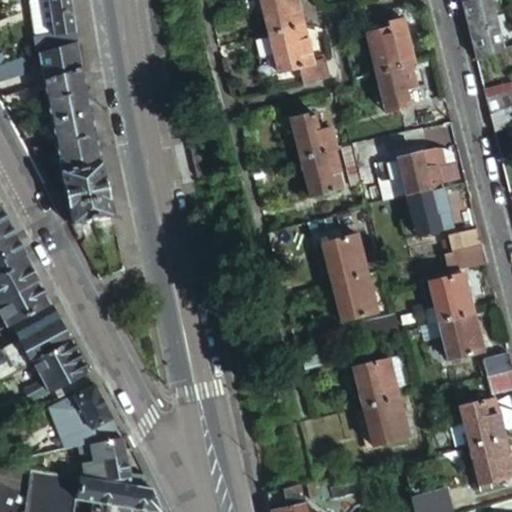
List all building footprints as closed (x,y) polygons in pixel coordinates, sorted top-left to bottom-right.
[(76,45),(70,0),(46,0),(47,0),(29,3),(38,56),(76,45)] [(259,0),(268,34),(303,25),(297,0),(259,0)] [(468,0),(462,3),(476,60),(504,49),(491,0),(468,0)] [(393,45),(406,43),(410,41),(405,19),(388,23),(390,30),(393,45)] [(303,25),(268,34),(277,71),(301,66),(312,63),(303,25)] [(344,29),(356,78),(364,76),(356,43),(361,42),(356,25),(344,29)] [(365,36),(374,73),(411,65),(406,43),(393,45),(390,30),(365,36)] [(81,69),(76,45),(38,56),(42,82),(61,75),(81,69)] [(326,59),(312,63),(301,66),(305,83),(330,76),(326,59)] [(22,61),(0,68),(0,84),(27,74),(22,61)] [(411,65),(374,73),(385,113),(409,107),(405,90),(416,87),(411,65)] [(86,94),(81,69),(61,75),(66,98),(86,94)] [(44,103),(66,98),(61,75),(42,82),(39,83),(44,103)] [(483,90),(489,115),(511,105),(511,83),(504,85),(483,90)] [(70,119),(90,114),(86,94),(66,98),(70,119)] [(48,124),(70,119),(66,98),(44,103),(48,124)] [(511,105),(489,115),(493,131),(511,123),(511,105)] [(70,119),(75,139),(94,134),(90,114),(70,119)] [(330,152),(335,150),(330,127),(317,131),(314,114),(290,121),(299,159),(318,154),(330,152)] [(48,124),(52,144),(75,139),(70,119),(48,124)] [(34,138),(32,130),(25,132),(27,140),(34,138)] [(81,168),(101,164),(94,134),(75,139),(81,168)] [(58,173),(81,168),(75,139),(52,144),(56,162),(58,173)] [(221,146),(193,152),(198,179),(227,174),(221,146)] [(360,185),(350,146),(342,148),(351,187),(360,185)] [(39,147),(30,149),(35,160),(42,157),(39,147)] [(345,188),(335,150),(330,152),(318,154),(299,159),(308,197),(345,188)] [(406,196),(443,187),(433,150),(396,160),(403,184),(406,196)] [(112,218),(101,164),(81,168),(92,222),(112,218)] [(92,222),(81,168),(58,173),(68,222),(71,227),(92,222)] [(397,199),(406,196),(403,184),(393,186),(397,199)] [(453,227),(443,187),(406,196),(416,236),(453,227)] [(0,248),(15,241),(7,225),(0,229),(0,248)] [(449,236),(453,251),(481,244),(477,229),(449,236)] [(319,237),(321,245),(329,243),(327,236),(319,237)] [(321,245),(330,284),(367,275),(357,236),(329,243),(321,245)] [(0,272),(26,259),(15,241),(0,248),(0,272)] [(486,263),(482,246),(481,244),(453,251),(454,253),(443,256),(447,273),(486,263)] [(127,249),(131,266),(137,265),(133,247),(127,249)] [(38,282),(26,259),(0,272),(0,300),(16,293),(38,282)] [(367,275),(330,284),(340,321),(376,312),(367,275)] [(428,284),(434,310),(437,323),(464,317),(474,314),(465,275),(428,284)] [(50,306),(38,282),(16,293),(29,317),(50,306)] [(16,293),(0,300),(0,317),(6,329),(11,326),(29,317),(16,293)] [(50,306),(29,317),(11,326),(17,338),(20,342),(59,322),(50,306)] [(437,323),(434,310),(424,312),(427,325),(437,323)] [(413,312),(399,315),(403,327),(416,324),(413,312)] [(464,317),(437,323),(442,341),(447,360),(484,351),(474,314),(464,317)] [(371,339),(397,333),(393,318),(368,324),(371,339)] [(0,380),(31,363),(70,342),(59,322),(20,342),(4,350),(8,359),(0,363),(0,380)] [(442,341),(437,323),(427,325),(432,344),(442,341)] [(56,391),(85,374),(86,373),(70,342),(31,363),(41,383),(24,393),(27,399),(22,402),(25,408),(56,391)] [(319,354),(302,359),(305,371),(323,366),(319,354)] [(486,378),(511,371),(511,364),(509,355),(482,362),(486,378)] [(398,398),(413,395),(411,386),(395,390),(392,376),(389,360),(377,363),(351,370),(360,407),(398,398)] [(511,371),(486,378),(491,394),(511,389),(511,371)] [(56,391),(61,399),(89,383),(85,374),(56,391)] [(73,450),(120,439),(122,439),(94,386),(91,387),(55,407),(63,421),(55,425),(65,452),(73,450)] [(398,398),(360,407),(370,446),(407,437),(398,398)] [(496,399),(484,402),(488,419),(500,416),(496,399)] [(488,419),(484,402),(459,408),(463,424),(468,446),(479,444),(505,437),(500,416),(488,419)] [(457,449),(468,446),(463,424),(452,427),(457,449)] [(511,477),(511,466),(505,437),(479,444),(468,446),(479,486),(511,477)] [(120,439),(73,450),(76,459),(90,456),(92,464),(102,462),(107,482),(129,477),(120,439)] [(8,455),(11,464),(27,460),(23,447),(8,455)] [(53,454),(27,460),(25,466),(50,470),(53,454)] [(1,466),(0,466),(0,511),(74,511),(76,501),(141,511),(161,511),(153,492),(128,488),(1,466)] [(129,477),(128,488),(153,492),(147,479),(129,477)] [(303,484),(266,494),(270,511),(313,511),(305,499),(303,484)] [(410,498),(413,511),(451,511),(445,489),(410,498)]
